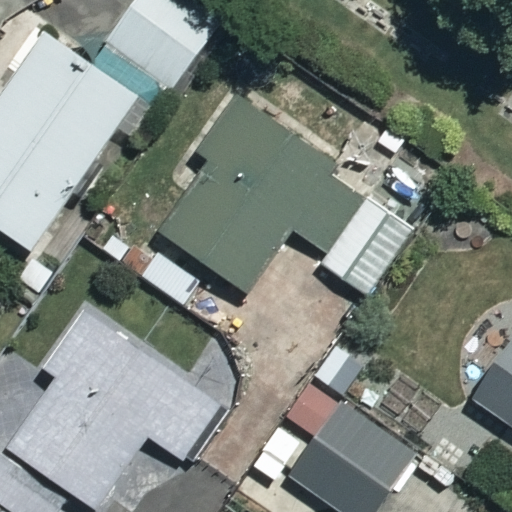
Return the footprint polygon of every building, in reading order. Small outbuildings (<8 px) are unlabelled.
[(235,26),(200,0),(152,0),(115,50),(181,99),(235,26)] [(149,107),(56,42),(0,123),(0,231),(39,259),(86,192),(106,206),(122,183),(104,171),(149,107)] [(344,174),(245,104),(206,160),(220,170),(171,240),(255,300),(293,245),(375,303),(420,239),(339,182),(344,174)] [(227,407),(91,319),(54,377),(66,385),(19,459),(100,511),(109,511),(155,442),(189,465),(227,407)] [(511,366),(483,408),(511,428),(511,366)] [(385,511),(421,458),(316,391),(295,423),(325,443),(298,485),(338,511),(385,511)] [(78,511),(81,508),(0,449),(0,502),(13,511),(78,511)]
